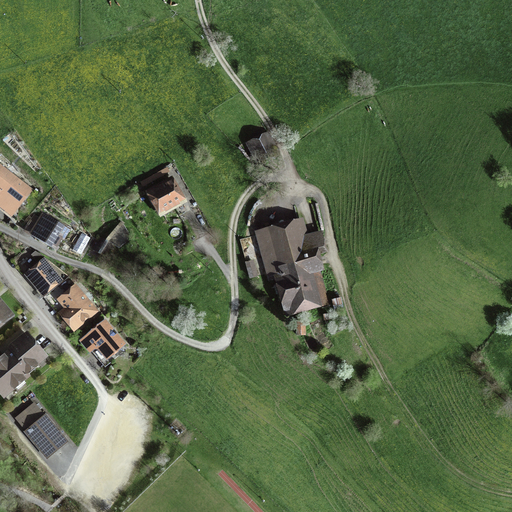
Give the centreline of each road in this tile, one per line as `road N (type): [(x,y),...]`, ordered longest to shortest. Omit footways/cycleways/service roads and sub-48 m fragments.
road 1 (track): [(511,494),(475,484),(444,463),(378,372),(345,301),(320,200),(283,172)]
road 2 (residential): [(0,257),(103,394),(68,488)]
